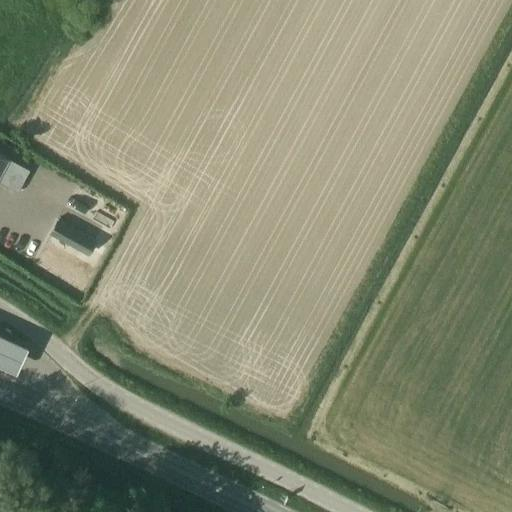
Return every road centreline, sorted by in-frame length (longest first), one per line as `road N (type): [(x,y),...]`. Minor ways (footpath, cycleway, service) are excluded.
road 1 (unclassified): [(348,511),(139,411),(0,312)]
road 2 (primary): [(249,511),(0,391)]
